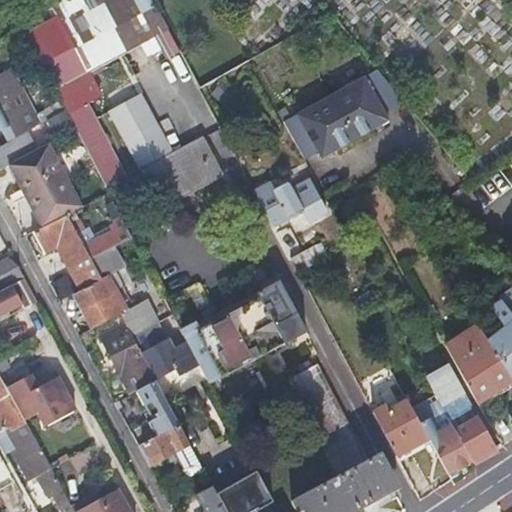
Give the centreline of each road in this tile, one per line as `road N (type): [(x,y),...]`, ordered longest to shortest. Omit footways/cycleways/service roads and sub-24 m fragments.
road 1 (unknown): [(426,511),(281,255),(191,247)]
road 2 (residential): [(159,511),(0,218)]
road 3 (unknown): [(281,255),(241,174),(235,143),(210,110),(142,62),(108,73)]
